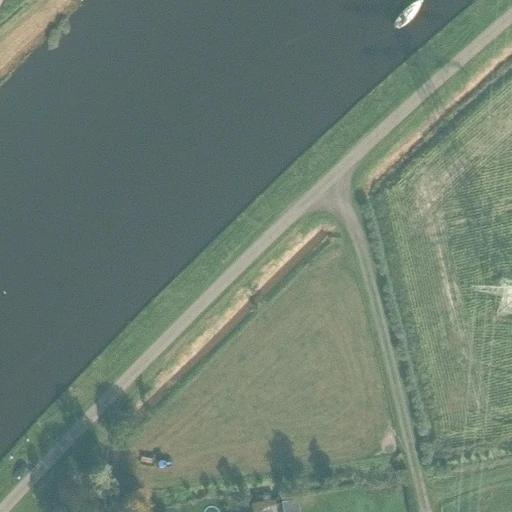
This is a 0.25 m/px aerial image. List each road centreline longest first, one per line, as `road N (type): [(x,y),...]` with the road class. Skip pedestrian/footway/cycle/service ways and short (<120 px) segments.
road 1 (unclassified): [(511,26),(323,189),(3,511)]
road 2 (track): [(323,189),(363,263),(423,511)]
